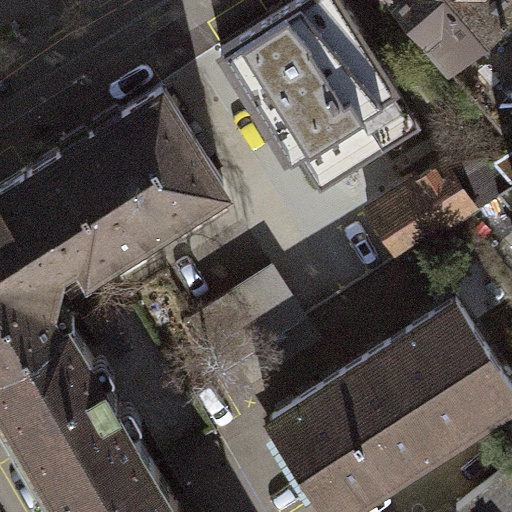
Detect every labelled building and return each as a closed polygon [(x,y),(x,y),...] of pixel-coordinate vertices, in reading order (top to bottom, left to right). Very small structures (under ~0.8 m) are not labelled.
[(395,82),(399,80),(348,0),(288,0),(220,43),(289,150),(295,147),(321,189),(422,125),(395,82)] [(511,0),(399,0),(502,120),(511,112),(511,0)] [(163,81),(27,166),(80,250),(89,265),(225,180),(163,81)] [(511,146),(494,158),(511,179),(511,146)] [(445,159),(371,207),(401,254),(511,183),(487,157),(482,159),(453,169),(445,159)] [(0,356),(63,319),(53,301),(61,262),(80,250),(27,166),(0,183),(0,356)] [(274,265),(195,315),(227,366),(306,315),(274,265)] [(511,380),(457,295),(271,414),(294,449),(334,511),(335,511),(511,398),(511,380)] [(0,356),(0,407),(60,511),(70,511),(156,462),(71,315),(63,319),(0,356)] [(511,511),(511,459),(457,504),(464,511),(511,511)] [(185,511),(156,462),(70,511),(185,511)]
